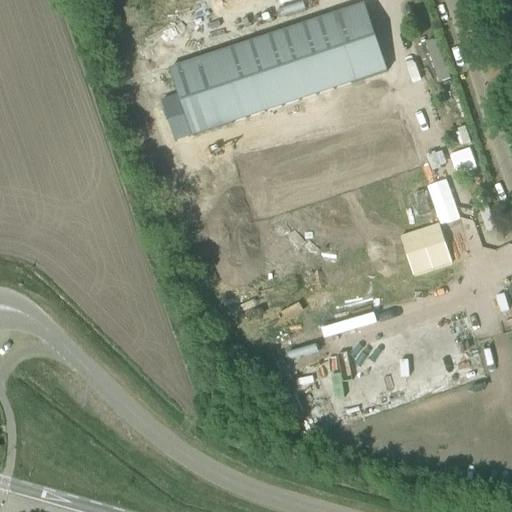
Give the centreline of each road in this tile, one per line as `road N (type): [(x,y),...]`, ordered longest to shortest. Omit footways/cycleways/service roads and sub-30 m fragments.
road 1 (unclassified): [(314,511),(186,458),(39,323),(0,307)]
road 2 (unclassified): [(511,189),(445,0)]
